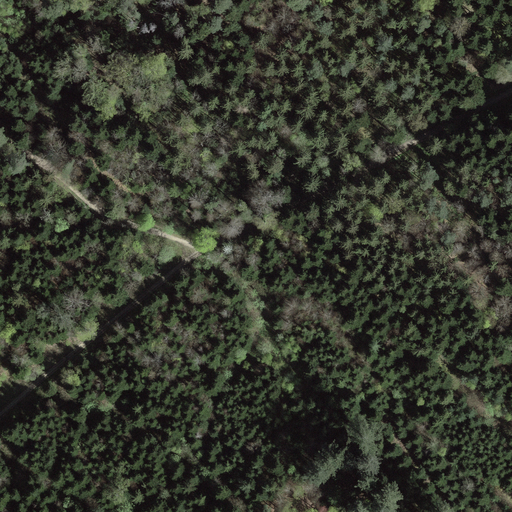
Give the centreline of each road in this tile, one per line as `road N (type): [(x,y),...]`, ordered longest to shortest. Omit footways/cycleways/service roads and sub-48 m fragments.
road 1 (track): [(0,416),(198,253),(511,89)]
road 2 (track): [(198,253),(185,241),(91,208),(50,178),(0,164)]
